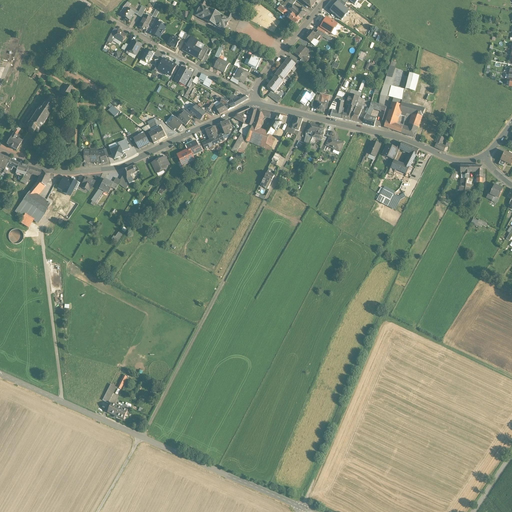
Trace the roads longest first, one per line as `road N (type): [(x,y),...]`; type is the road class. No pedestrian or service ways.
road 1 (track): [(308,116),(96,511)]
road 2 (track): [(302,508),(382,317),(511,377)]
road 3 (tertiary): [(310,511),(0,373)]
road 4 (residential): [(0,151),(59,171),(119,167),(254,103)]
road 5 (residential): [(254,103),(402,138),(455,160),(481,156)]
road 6 (track): [(61,400),(40,227),(55,204)]
road 7 (residential): [(110,17),(253,94)]
